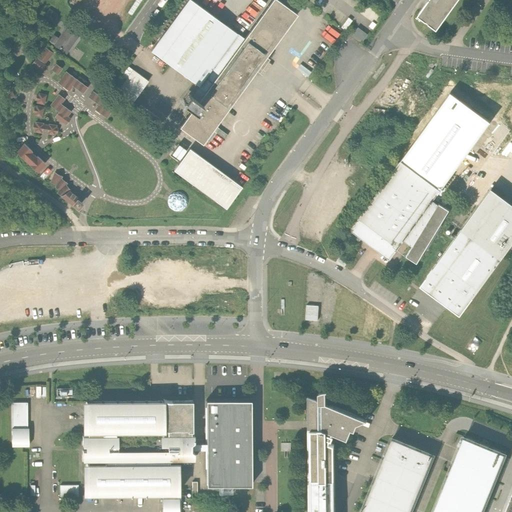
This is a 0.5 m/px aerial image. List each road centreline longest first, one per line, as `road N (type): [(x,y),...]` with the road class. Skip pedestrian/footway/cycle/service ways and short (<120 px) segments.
road 1 (tertiary): [(255,347),(386,363),(511,395)]
road 2 (unclassified): [(257,242),(281,177),(394,27)]
road 3 (unclassified): [(257,242),(0,242)]
road 4 (tertiary): [(0,363),(126,346),(255,347)]
road 5 (unclassified): [(411,324),(319,263),(257,242)]
road 6 (unclassified): [(394,27),(426,46),(511,58)]
